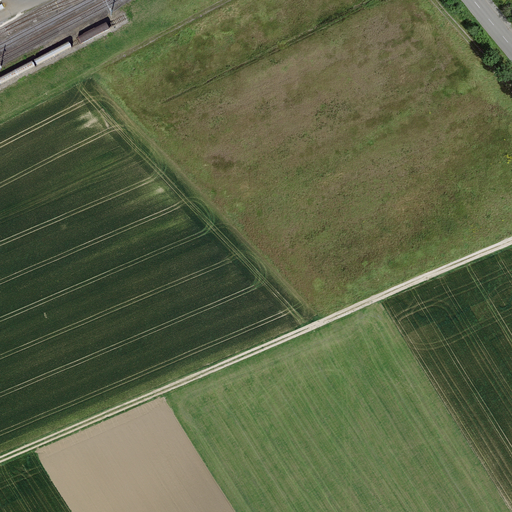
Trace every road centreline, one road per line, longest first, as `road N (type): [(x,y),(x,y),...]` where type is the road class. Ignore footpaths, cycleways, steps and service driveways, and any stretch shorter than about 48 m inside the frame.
road 1 (track): [(511,239),(0,458)]
road 2 (track): [(224,0),(97,68)]
road 3 (track): [(511,90),(431,0)]
